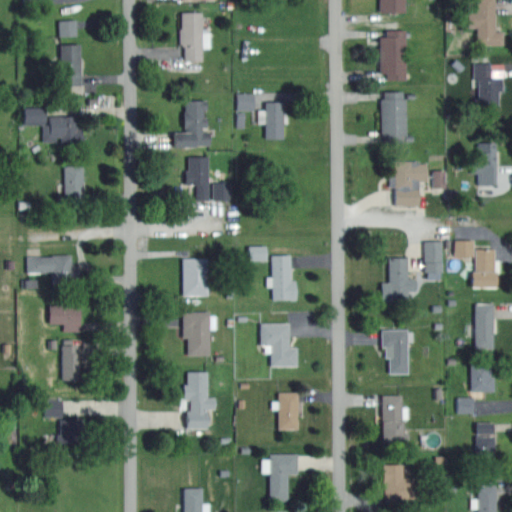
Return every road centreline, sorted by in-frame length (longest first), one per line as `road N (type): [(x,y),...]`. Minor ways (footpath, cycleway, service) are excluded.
road 1 (residential): [(335,0),(339,511)]
road 2 (residential): [(128,0),(131,511)]
road 3 (residential): [(18,231),(233,226)]
